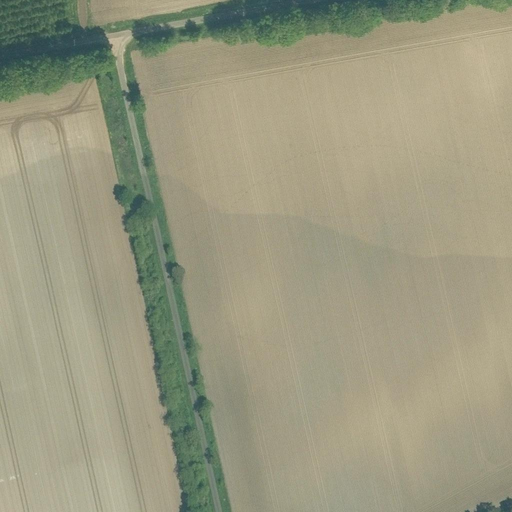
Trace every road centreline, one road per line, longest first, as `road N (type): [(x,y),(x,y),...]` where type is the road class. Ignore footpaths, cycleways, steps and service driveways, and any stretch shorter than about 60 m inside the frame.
road 1 (unclassified): [(113,39),(216,511)]
road 2 (unclassified): [(329,0),(113,39)]
